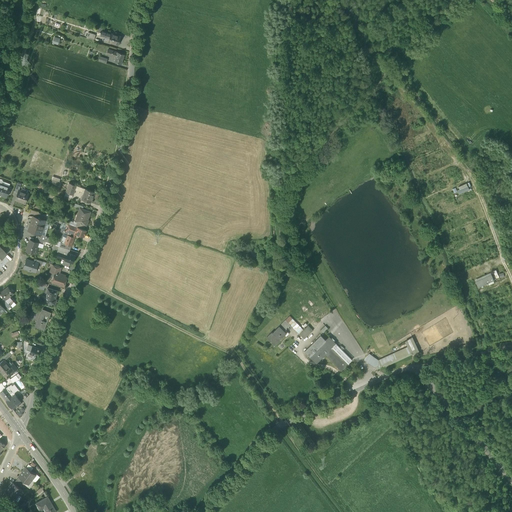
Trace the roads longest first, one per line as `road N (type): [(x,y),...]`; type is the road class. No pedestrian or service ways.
road 1 (residential): [(19,432),(109,189),(145,0)]
road 2 (residential): [(201,511),(272,430),(412,365),(511,481)]
road 3 (track): [(283,423),(237,356),(77,277)]
road 4 (track): [(0,138),(25,87),(37,0)]
